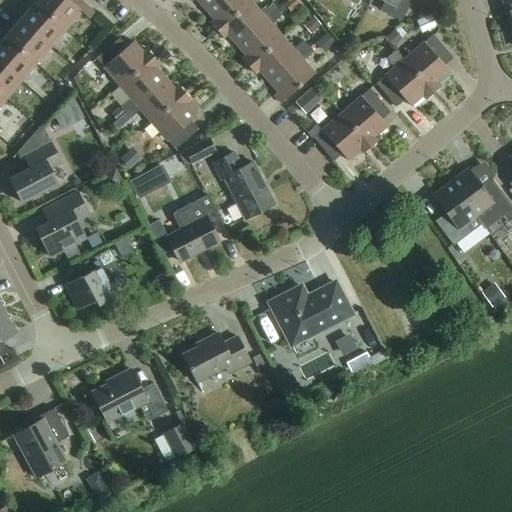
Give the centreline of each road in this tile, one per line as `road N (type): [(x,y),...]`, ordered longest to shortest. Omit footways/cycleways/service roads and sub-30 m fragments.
road 1 (residential): [(61,354),(302,250),(337,223)]
road 2 (residential): [(337,223),(136,0)]
road 3 (residential): [(337,223),(492,92)]
road 4 (residential): [(61,354),(0,236)]
